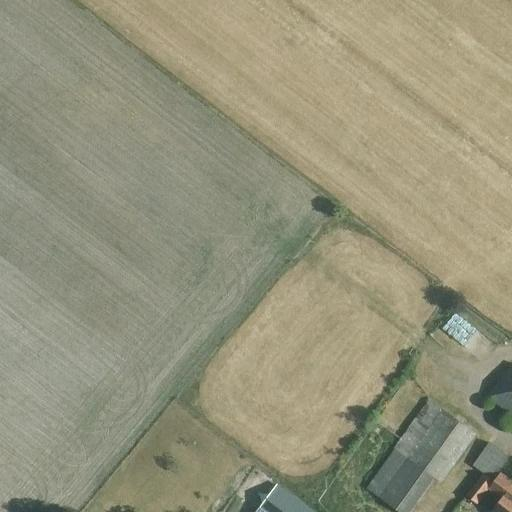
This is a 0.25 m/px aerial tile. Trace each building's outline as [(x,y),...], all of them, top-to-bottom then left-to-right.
[(511,366),(488,397),(511,416),(511,366)] [(443,484),(478,435),(429,401),(367,489),(399,511),(412,511),(436,479),(443,484)] [(489,444),(473,466),(484,475),(493,481),(509,459),(489,444)] [(502,499),(493,511),(511,511),(511,481),(501,474),(495,482),(489,490),(502,499)] [(478,504),(489,490),(495,482),(493,481),(484,475),(467,496),(478,504)] [(257,511),(310,511),(277,486),(257,511)]
